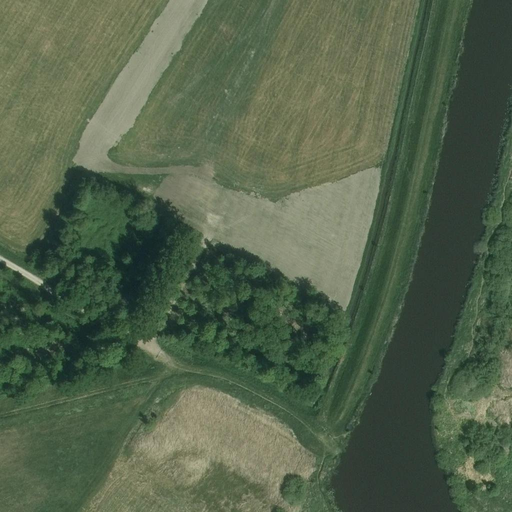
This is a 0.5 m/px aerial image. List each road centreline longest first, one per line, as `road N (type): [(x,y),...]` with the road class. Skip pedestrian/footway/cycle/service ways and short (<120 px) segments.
road 1 (track): [(452,0),(390,280),(324,439),(211,373),(178,367)]
road 2 (unclassified): [(160,355),(0,263)]
